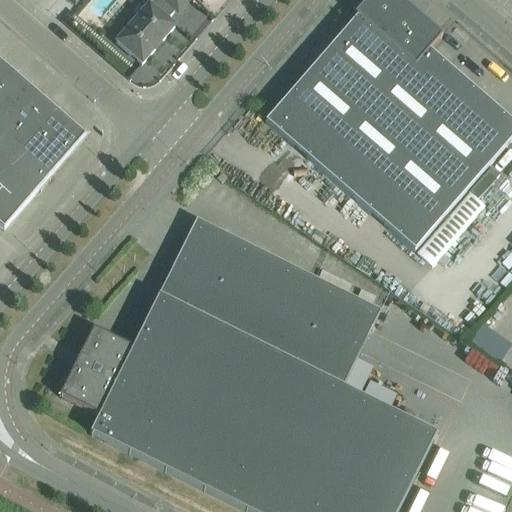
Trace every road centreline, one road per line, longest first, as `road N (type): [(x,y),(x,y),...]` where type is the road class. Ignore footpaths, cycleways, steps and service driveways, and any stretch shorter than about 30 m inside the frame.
road 1 (unclassified): [(0,372),(11,342),(170,160)]
road 2 (unclassified): [(145,138),(0,304)]
road 3 (unclassified): [(170,160),(308,0)]
road 4 (unclassified): [(145,138),(0,13)]
road 5 (unclassified): [(265,0),(145,138)]
